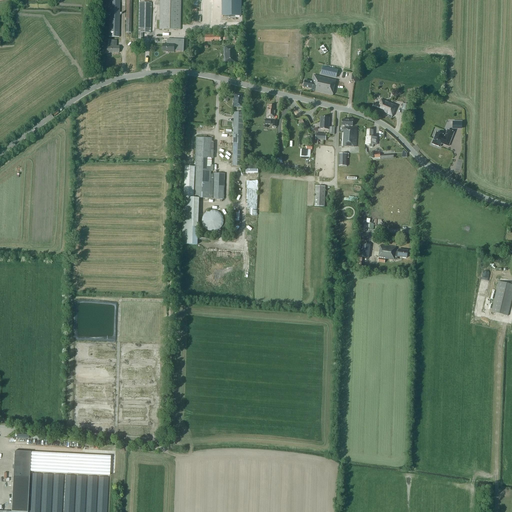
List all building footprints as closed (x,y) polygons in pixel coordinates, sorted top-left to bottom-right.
[(109,0),(109,37),(119,37),(119,0),(109,0)] [(159,0),(159,29),(180,30),(180,0),(159,0)] [(240,0),(222,0),(223,16),(241,16),(240,0)] [(138,38),(142,38),(142,33),(150,33),(150,3),(138,3),(138,38)] [(174,42),(171,42),(171,44),(163,44),(162,52),(166,52),(174,53),(174,44),(180,45),(181,38),(174,38),(174,42)] [(109,46),(107,46),(106,53),(119,53),(119,47),(116,47),(116,41),(109,40),(109,46)] [(324,54),(328,52),(323,45),(320,47),(324,54)] [(222,62),(235,62),(235,47),(223,47),(222,62)] [(322,74),(332,76),(334,70),(329,69),(329,68),(324,67),(323,67),(322,74)] [(312,91),(332,96),(336,81),(314,75),(312,83),(305,81),(303,87),(312,90),(312,91)] [(233,107),(243,108),(244,99),(243,99),(244,95),(235,94),(234,98),(233,107)] [(395,105),(385,101),(385,102),(380,100),(378,105),(373,104),(371,109),(379,112),(378,113),(381,114),(382,113),(388,115),(387,117),(390,118),(396,106),(395,105)] [(266,116),(269,116),(269,119),(265,119),(264,123),(271,123),(271,117),(274,117),(274,110),(273,110),(274,105),(268,105),(268,108),(267,108),(266,116)] [(328,130),(329,118),(321,118),(320,129),(328,130)] [(243,120),(233,120),(233,134),(242,135),(243,120)] [(341,147),(356,148),(356,127),(349,127),(349,126),(352,126),(352,120),(342,120),(342,126),(344,126),(343,128),(342,128),(341,147)] [(372,130),(367,130),(366,137),(365,137),(365,145),(369,145),(369,147),(370,148),(372,148),(373,147),(373,145),(376,145),(376,137),(372,137),(372,130)] [(432,144),(439,147),(441,143),(448,146),(454,132),(447,130),(445,136),(436,132),(432,144)] [(209,198),(210,173),(212,138),(196,137),(195,167),(193,197),(199,198),(209,198)] [(232,165),(241,166),(242,139),(233,139),(232,165)] [(300,149),(300,157),(310,158),(310,150),(300,149)] [(339,166),(347,166),(347,154),(339,154),(339,166)] [(195,167),(185,166),(183,197),(182,244),(197,245),(199,198),(193,197),(195,167)] [(212,198),(223,199),(224,173),(213,173),(212,198)] [(257,184),(247,184),(247,208),(250,208),(250,216),(257,216),(257,184)] [(314,206),(324,207),(325,187),(315,186),(314,206)] [(223,224),(223,222),(223,221),(223,219),(223,218),(222,216),(222,215),(221,214),(220,213),(218,212),(217,211),(216,211),(214,210),(213,210),(211,210),(210,211),(208,211),(207,212),(206,213),(205,214),(204,215),(203,216),(202,217),(202,219),(202,220),(202,222),(202,223),(203,225),(203,226),(204,227),(205,228),(206,229),(207,230),(209,231),(210,231),(212,232),(213,232),(215,231),(216,231),(217,230),(219,230),(220,229),(221,228),(222,226),(222,225),(223,224)] [(241,219),(241,213),(234,212),(233,242),(240,242),(241,219)] [(370,245),(363,244),(361,257),(368,258),(370,245)] [(379,258),(379,263),(385,264),(386,259),(395,260),(395,256),(398,256),(398,257),(407,259),(408,251),(399,250),(399,251),(396,251),(396,248),(381,245),(379,258)] [(491,312),(508,316),(511,298),(511,284),(498,281),(491,312)] [(0,511),(28,511),(30,472),(109,475),(110,456),(14,452),(12,491),(2,491),(2,499),(12,499),(11,511),(0,511)]
